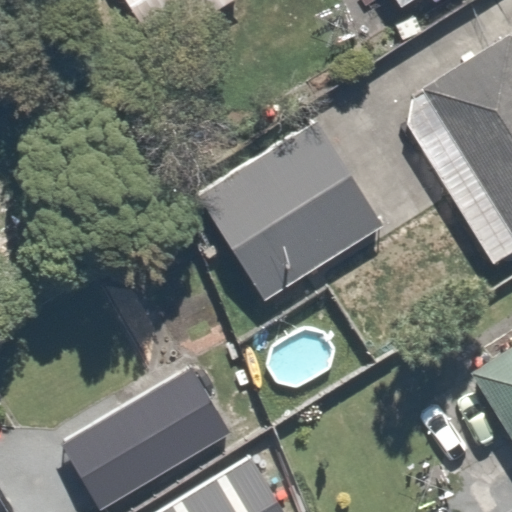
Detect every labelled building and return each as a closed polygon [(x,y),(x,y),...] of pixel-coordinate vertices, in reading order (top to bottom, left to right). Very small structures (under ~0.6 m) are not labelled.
[(109,0),(136,45),(213,0),(109,0)] [(416,83),(394,120),(482,261),(508,245),(511,250),(511,58),(496,33),(416,83)] [(314,119),(188,192),(253,303),(378,230),(314,119)] [(0,287),(22,274),(0,235),(0,287)] [(511,310),(500,290),(435,328),(453,358),(511,323),(511,310)] [(511,334),(461,366),(511,447),(511,334)] [(218,427),(177,362),(48,443),(89,508),(218,427)] [(272,511),(237,454),(144,511),(272,511)]
